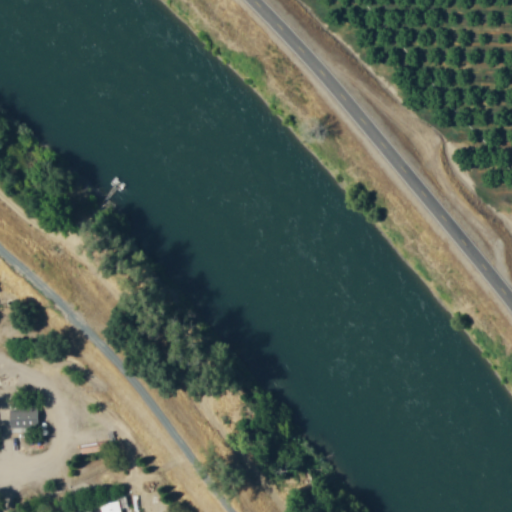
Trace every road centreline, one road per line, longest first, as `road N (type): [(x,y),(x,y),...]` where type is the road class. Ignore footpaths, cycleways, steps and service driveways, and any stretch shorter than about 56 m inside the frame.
road 1 (residential): [(511,296),(257,0)]
road 2 (track): [(227,511),(121,371),(0,254)]
